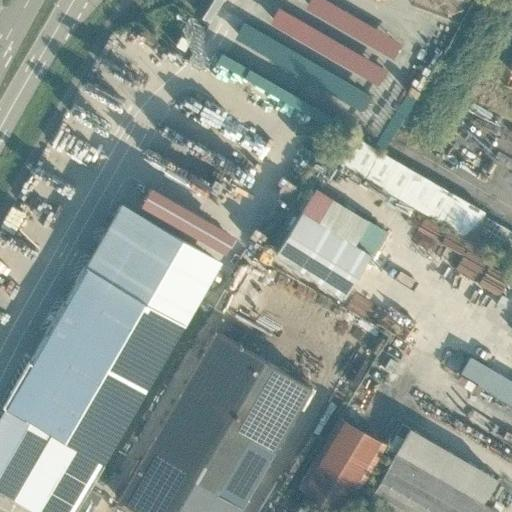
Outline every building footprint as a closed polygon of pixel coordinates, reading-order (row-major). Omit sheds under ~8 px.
[(210,0),(203,14),(211,18),(221,0),(210,0)] [(235,35),(319,82),(313,93),(333,105),(339,94),(363,108),(373,90),(244,19),(235,35)] [(343,134),(331,160),(428,202),(427,204),(439,209),(437,214),(459,223),(457,227),(471,233),(482,208),(454,196),(456,192),(448,189),(452,180),(343,134)] [(150,175),(138,196),(221,244),(233,222),(150,175)] [(0,492),(35,511),(71,511),(220,250),(122,195),(0,409),(0,492)] [(275,256),(342,299),(369,257),(354,247),(369,224),(332,202),(319,224),(302,214),(275,256)] [(468,244),(459,262),(481,273),(490,255),(468,244)] [(492,260),(487,273),(507,280),(511,267),(492,260)] [(148,511),(238,511),(312,382),(213,326),(117,494),(148,511)] [(459,374),(511,401),(511,375),(470,353),(459,374)] [(345,507),(386,438),(343,412),(301,481),(345,507)] [(503,474),(412,423),(358,511),(313,511),(298,503),(292,511),(498,511),(500,510),(485,503),(503,474)]
